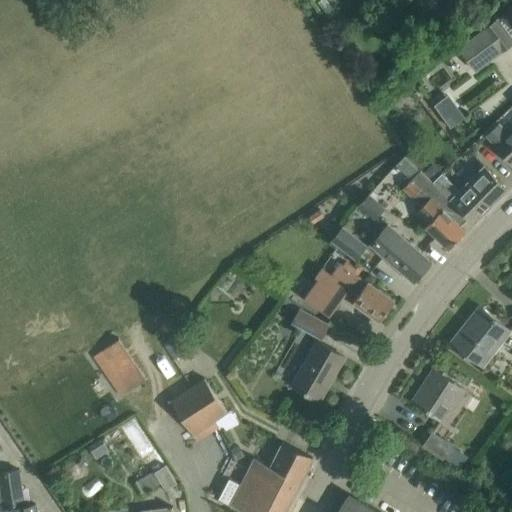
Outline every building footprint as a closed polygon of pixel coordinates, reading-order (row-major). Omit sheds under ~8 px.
[(447,6),(434,17),(447,31),(459,20),(447,6)] [(511,6),(506,12),(504,10),(494,17),(510,40),(511,42),(511,6)] [(458,42),(474,65),(510,40),(494,17),(458,42)] [(487,134),(500,149),(511,161),(511,128),(507,133),(498,123),(487,134)] [(443,172),(434,182),(451,199),(468,217),(473,222),(507,187),(483,163),(471,176),(474,179),(467,187),(465,185),(460,190),(443,172)] [(428,227),(449,247),(466,230),(460,224),(468,217),(451,199),(434,182),(421,169),(403,186),(421,204),(417,209),(432,223),(428,227)] [(368,193),(358,204),(373,218),(384,208),(368,193)] [(371,243),(398,267),(413,280),(431,260),(388,223),(371,243)] [(343,226),(333,238),(355,257),(366,245),(343,226)] [(304,296),(304,297),(329,315),(337,304),(344,294),(349,287),(358,293),(353,301),(380,320),(395,299),(379,287),(368,280),(367,281),(358,274),(357,274),(351,269),(341,261),(326,283),(318,277),(304,296)] [(293,321),(321,337),(329,323),(301,307),(293,321)] [(452,340),(468,352),(485,366),(511,332),(511,330),(483,307),(466,328),(464,325),(452,340)] [(101,351),(128,391),(146,379),(119,339),(101,351)] [(292,383),(302,389),(319,398),(344,355),(317,339),(292,383)] [(415,401),(432,412),(440,418),(462,386),(433,367),(425,378),(429,380),(415,401)] [(191,386),(214,420),(227,411),(204,378),(191,386)] [(171,400),(193,434),(214,420),(191,386),(171,400)] [(423,444),(443,457),(452,444),(432,431),(423,444)] [(110,450),(102,436),(89,444),(97,458),(110,450)] [(248,468),(294,492),(312,457),(283,442),(270,465),(254,456),(248,468)] [(231,448),(237,459),(246,454),(240,444),(231,448)] [(137,481),(143,492),(160,481),(165,489),(176,483),(160,455),(150,461),(155,470),(137,481)] [(0,499),(1,499),(3,509),(7,508),(25,505),(20,467),(0,469),(0,499)] [(226,481),(218,497),(230,503),(247,511),(283,511),(294,492),(248,468),(240,483),(228,477),(226,481)] [(383,511),(359,498),(359,499),(350,493),(338,511),(383,511)] [(25,505),(4,509),(6,511),(37,511),(36,503),(25,505)]
